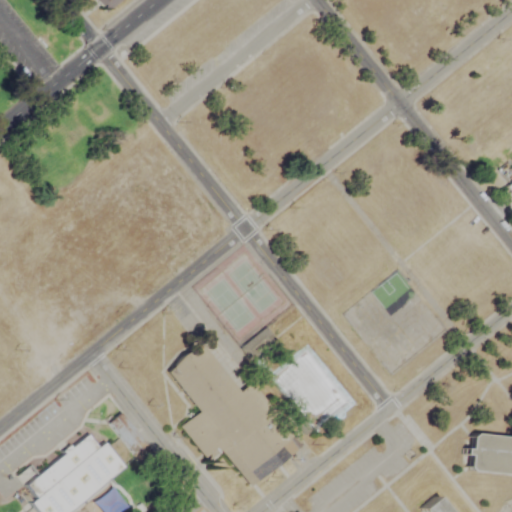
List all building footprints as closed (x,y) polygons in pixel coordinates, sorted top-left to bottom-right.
[(122,0),(102,16),(89,0),(122,0)] [(511,203),(500,189),(511,179),(511,170),(509,166),(511,163),(511,203)] [(294,446),(247,484),(221,452),(207,463),(178,428),(196,414),(165,375),(198,349),(236,395),(246,387),(294,446)] [(132,453),(143,444),(117,414),(107,423),(132,453)] [(511,437),(468,433),(463,472),(511,477),(511,437)] [(32,511),(68,511),(122,468),(102,443),(95,448),(83,434),(22,485),(33,497),(25,503),(32,511)] [(434,496),(447,511),(419,511),(417,509),(434,496)]
